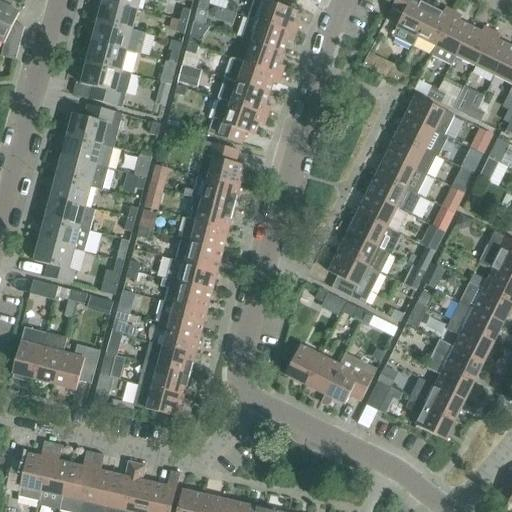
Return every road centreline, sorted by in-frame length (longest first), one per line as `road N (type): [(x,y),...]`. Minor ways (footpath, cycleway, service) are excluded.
road 1 (residential): [(256,402),(237,377),(326,37),(345,0)]
road 2 (residential): [(1,423),(194,467),(256,402)]
road 3 (residential): [(0,227),(62,0)]
road 4 (residential): [(445,511),(399,474),(256,402)]
